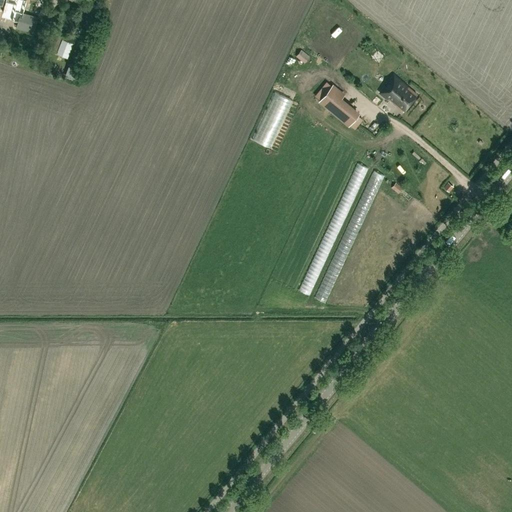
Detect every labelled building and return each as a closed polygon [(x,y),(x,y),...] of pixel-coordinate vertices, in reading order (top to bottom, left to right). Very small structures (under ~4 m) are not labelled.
[(38,17),(34,15),(24,12),(27,1),(22,0),(5,0),(1,18),(17,22),(16,28),(34,33),(38,17)] [(55,16),(67,20),(69,15),(62,12),(57,11),(55,16)] [(370,69),(372,72),(376,67),(361,54),(349,67),(362,78),(370,69)] [(385,86),(380,93),(403,111),(417,94),(394,76),(389,82),(391,84),(387,88),(385,86)] [(349,125),(358,114),(340,100),(344,95),(333,86),(320,101),(349,125)] [(299,110),(305,101),(300,97),(293,106),(299,110)] [(412,124),(419,130),(426,122),(419,116),(412,124)]
